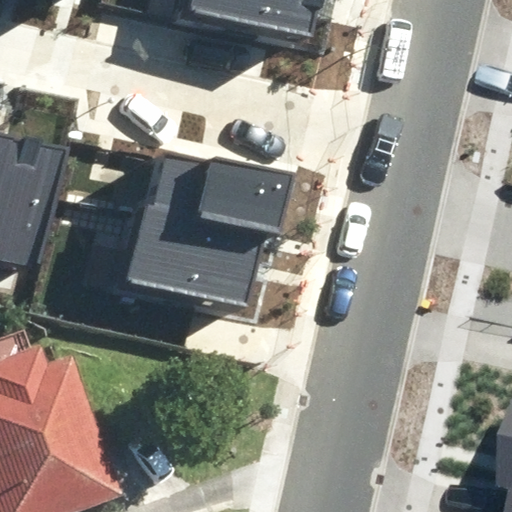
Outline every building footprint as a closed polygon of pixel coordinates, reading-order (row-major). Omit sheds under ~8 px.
[(306,36),(315,0),(193,0),(191,8),(306,36)] [(0,131),(0,195),(13,135),(0,131)] [(68,147),(13,135),(0,195),(0,256),(42,266),(68,147)] [(292,177),(157,150),(145,205),(263,231),(280,233),(292,177)] [(246,304),(263,231),(145,205),(128,277),(246,304)] [(0,511),(66,511),(120,493),(70,352),(46,361),(37,336),(0,348),(0,511)]
